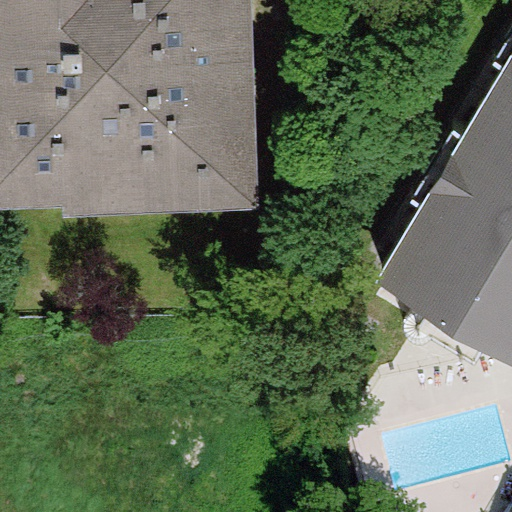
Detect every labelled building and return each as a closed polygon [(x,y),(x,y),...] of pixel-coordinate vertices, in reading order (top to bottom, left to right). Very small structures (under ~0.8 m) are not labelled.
[(0,0),(0,173),(57,174),(57,182),(240,177),(236,0),(0,0)] [(508,55),(511,48),(511,16),(494,46),(508,55)] [(383,261),(432,291),(476,319),(511,341),(511,48),(508,55),(469,117),(427,188),(383,261)] [(427,188),(469,117),(457,111),(455,111),(414,178),(414,181),(427,188)] [(476,319),(432,291),(418,317),(463,343),(476,319)]
